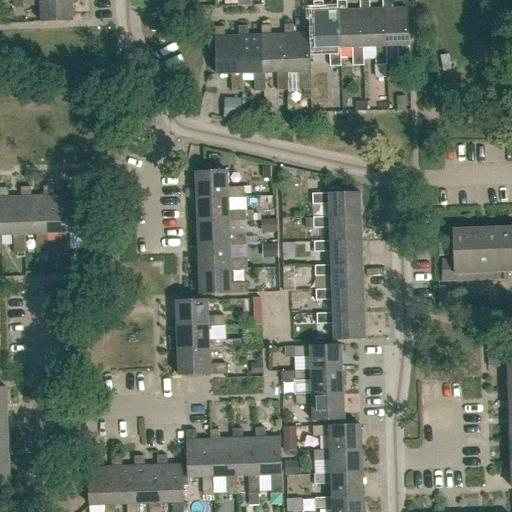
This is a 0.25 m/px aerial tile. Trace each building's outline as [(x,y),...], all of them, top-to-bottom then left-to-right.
[(24,0),(24,7),(41,6),(42,22),(73,21),(72,0),(24,0)] [(384,9),(383,9),(370,10),(369,0),(361,0),(360,0),(360,10),(361,10),(362,48),(364,48),(376,48),(376,65),(387,65),(386,47),(385,47),(384,9)] [(385,47),(386,47),(398,47),(399,64),(409,64),(409,46),(407,8),(392,9),(392,0),(382,0),(383,9),(384,9),(385,47)] [(339,49),(338,11),(337,11),(323,11),(323,1),(314,2),(316,50),(330,49),(330,67),(341,67),(341,49),(339,49)] [(361,10),(360,10),(347,10),(347,1),(337,1),(337,11),(338,11),(339,49),(341,49),(353,49),(353,66),(364,66),(364,48),(362,48),(361,10)] [(310,60),(309,50),(309,34),(295,34),(294,24),(285,25),(285,35),(286,35),(286,72),(288,73),(300,72),(300,90),(311,90),(311,72),(310,72),(310,60)] [(286,35),(285,35),(272,35),(271,25),(262,25),(262,36),(264,73),(265,74),(277,73),(278,91),(289,90),(288,73),(286,72),(286,35)] [(262,36),(249,36),(248,26),(239,26),(239,36),(240,36),(241,74),(242,74),(254,74),(255,92),(266,91),(265,74),(264,73),(262,36)] [(240,36),(239,36),(225,37),(224,27),(215,27),(216,37),(208,37),(209,49),(216,49),(217,75),(231,75),(231,92),(243,92),(242,74),(241,74),(240,36)] [(228,99),(227,119),(242,120),(243,100),(228,99)] [(229,197),(229,198),(245,197),(244,187),(229,188),(228,172),(196,173),(197,198),(229,197)] [(68,233),(69,233),(81,233),(82,250),(93,250),(91,194),(77,195),(76,185),(67,185),(67,195),(68,233)] [(45,234),(44,196),(31,196),(31,186),(21,187),(21,197),(23,235),(24,235),(36,234),(37,252),(48,252),(47,234),(45,234)] [(68,233),(67,195),(54,196),(54,186),(44,186),(44,196),(45,234),(47,234),(59,233),(59,251),(70,251),(69,233),(68,233)] [(23,235),(21,197),(8,197),(8,187),(0,187),(0,235),(2,235),(13,235),(14,253),(25,253),(24,235),(23,235)] [(330,219),(362,218),(361,193),(329,195),(329,194),(312,195),(313,205),(329,204),(330,218),(330,219)] [(229,198),(229,197),(197,198),(197,222),(230,221),(246,221),(245,211),(229,212),(229,198)] [(362,242),(362,218),(330,219),(330,218),(314,219),(314,229),(330,228),(330,242),(330,243),(362,242)] [(230,236),(230,221),(197,222),(198,246),(230,245),(231,246),(247,245),(246,235),(230,236)] [(511,228),(452,230),(453,260),(442,261),(442,282),(478,281),(478,273),(511,272),(511,228)] [(363,266),(362,242),(330,243),(330,242),(314,243),(315,253),(331,252),(331,266),(331,267),(363,266)] [(231,260),(231,246),(230,245),(198,246),(199,270),(231,268),(231,270),(248,269),(247,259),(231,260)] [(332,291),(364,290),(363,266),(331,267),(331,266),(315,267),(316,277),(332,277),(332,290),(332,291)] [(232,284),(231,270),(231,268),(199,270),(200,295),(231,294),(249,293),(248,283),(232,284)] [(365,314),(364,290),(332,291),(332,290),(316,291),(317,301),(332,300),(333,314),(333,315),(365,314)] [(261,299),(253,299),(253,325),(262,325),(261,299)] [(209,325),(209,326),(225,326),(224,316),(209,316),(209,300),(176,301),(177,326),(209,325)] [(333,315),(333,314),(317,315),(317,325),(333,324),(334,340),(366,339),(365,314),(333,315)] [(209,325),(177,326),(178,350),(210,349),(210,350),(241,349),(241,339),(210,340),(209,326),(209,325)] [(486,366),(500,366),(500,345),(486,342),(486,366)] [(311,371),(311,372),(343,371),(342,346),(310,347),(294,347),(295,357),(311,356),(311,371)] [(211,364),(210,350),(210,349),(178,350),(179,375),(210,374),(227,374),(226,363),(211,364)] [(312,395),(311,396),(344,395),(343,371),(311,372),(311,371),(285,371),(285,381),(311,380),(312,395)] [(344,395),(311,396),(312,395),(296,395),(296,405),(312,405),(313,421),(344,420),(344,395)] [(0,437),(8,437),(7,413),(0,413),(0,437)] [(330,451),(362,450),(361,426),(330,426),(313,427),(313,437),(330,436),(330,450),(330,451)] [(258,475),(260,475),(271,475),(272,494),(283,493),(282,474),(281,437),(267,437),(266,428),(256,428),(257,438),(258,475)] [(296,428),(284,428),(284,440),(296,439),(296,428)] [(234,438),(233,438),(220,439),(220,429),(210,430),(210,439),(212,439),(212,477),(214,477),(226,477),(227,495),(238,495),(237,476),(235,476),(234,438)] [(257,438),(243,438),(243,429),(233,429),(233,438),(234,438),(235,476),(237,476),(248,476),(249,494),(260,494),(260,475),(258,475),(257,438)] [(212,439),(210,439),(197,440),(197,430),(187,430),(187,432),(188,445),(189,478),(203,477),(204,496),(214,495),(214,477),(212,477),(212,439)] [(0,461),(9,461),(8,437),(0,437),(0,461)] [(331,475),(363,474),(362,450),(330,451),(330,450),(314,451),(315,461),(331,460),(331,474),(331,475)] [(159,503),(160,503),(172,503),(171,511),(183,511),(183,503),(183,501),(182,464),(168,465),(167,455),(157,456),(157,465),(158,465),(159,503)] [(158,465),(157,465),(145,465),(144,456),(134,456),(135,466),(136,504),(138,504),(150,504),(149,511),(160,511),(160,503),(159,503),(158,465)] [(113,505),(112,466),(98,467),(98,457),(88,458),(89,505),(104,505),(104,511),(115,511),(115,505),(113,505)] [(135,466),(122,466),(122,457),(112,457),(112,466),(113,505),(115,505),(127,504),(127,511),(138,511),(138,504),(136,504),(135,466)] [(0,499),(10,499),(9,461),(0,461),(0,499)] [(364,498),(363,474),(331,475),(331,474),(315,474),(315,485),(331,484),(332,498),(332,499),(364,498)] [(364,511),(364,498),(332,499),(332,498),(316,499),(317,509),(332,508),(332,511),(364,511)]
